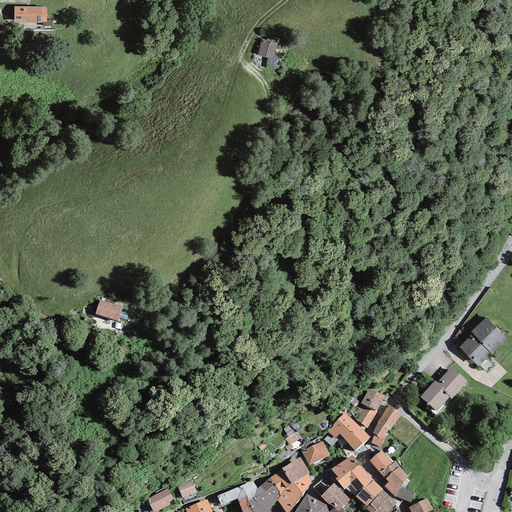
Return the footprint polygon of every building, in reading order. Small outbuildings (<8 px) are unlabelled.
[(42,7),(14,6),(14,23),(42,23),(42,22),(46,22),(46,20),(46,8),(42,8),(42,7)] [(266,40),(277,44),(279,38),(268,35),(266,40)] [(266,40),(261,39),(257,55),(267,58),(265,66),(277,69),(280,59),(273,57),(277,44),(266,40)] [(123,307),(99,300),(95,314),(118,321),(119,318),(121,312),(123,307)] [(121,312),(119,318),(126,320),(128,314),(121,312)] [(507,339),(487,317),(471,331),(473,334),(458,346),(476,365),(478,367),(488,357),(486,355),(490,352),(491,354),(507,339)] [(436,411),(449,397),(451,399),(467,381),(451,368),(437,383),(434,380),(420,397),(436,411)] [(385,397),(368,389),(360,403),(377,410),(385,397)] [(402,416),(388,405),(378,421),(373,433),(374,434),(380,439),(382,438),(388,429),(389,430),(402,416)] [(379,411),(377,410),(376,412),(362,409),(354,419),(368,430),(379,411)] [(360,427),(344,413),(332,425),(333,426),(328,432),(329,433),(335,438),(336,438),(340,434),(355,451),(370,438),(360,427)] [(288,437),(294,434),(289,425),(283,429),(288,437)] [(291,444),(301,438),(298,432),(294,434),(288,437),(285,439),(288,444),(289,445),(291,444)] [(338,440),(336,438),(335,438),(329,433),(323,438),(332,446),(338,440)] [(384,439),(382,438),(380,439),(374,434),(371,443),(379,447),(384,439)] [(322,441),(301,451),(308,466),(329,455),(322,441)] [(392,463),(381,451),(369,461),(381,475),(389,468),(387,467),(392,463)] [(352,456),(331,469),(333,471),(338,477),(335,479),(344,489),(346,488),(356,496),(372,481),(352,456)] [(300,457),(281,468),(282,469),(291,484),(293,483),(308,474),(309,473),(300,457)] [(395,461),(392,463),(387,467),(389,468),(381,475),(385,478),(398,467),(399,466),(395,461)] [(407,476),(398,467),(385,478),(388,482),(384,486),(395,497),(400,487),(407,476)] [(291,484),(282,469),(270,478),(279,492),(280,496),(286,488),(291,484)] [(333,471),(312,488),(328,504),(334,508),(337,511),(340,509),(342,511),(352,502),(342,492),(344,489),(335,479),(338,477),(333,471)] [(311,483),(308,474),(293,483),(302,494),(311,483)] [(279,492),(270,478),(257,488),(254,497),(258,503),(268,508),(278,501),(277,500),(280,496),(279,492)] [(182,498),(196,492),(191,480),(177,486),(182,498)] [(252,481),(216,496),(221,506),(237,499),(242,511),(252,511),(248,500),(254,497),(257,488),(252,481)] [(382,490),(372,481),(356,496),(367,506),(382,490)] [(285,511),(288,511),(302,494),(293,483),(291,484),(286,488),(280,496),(277,500),(278,501),(285,511)] [(414,492),(400,487),(395,497),(411,503),(414,492)] [(152,511),(154,511),(174,502),(167,488),(146,499),(152,511)] [(388,511),(397,503),(382,490),(366,509),(369,511),(388,511)] [(306,494),(297,508),(304,511),(328,511),(329,511),(326,505),(306,494)] [(270,511),(268,508),(258,503),(254,497),(248,500),(252,511),(270,511)] [(433,511),(427,498),(408,507),(410,511),(433,511)] [(212,511),(207,500),(185,509),(186,511),(212,511)]
